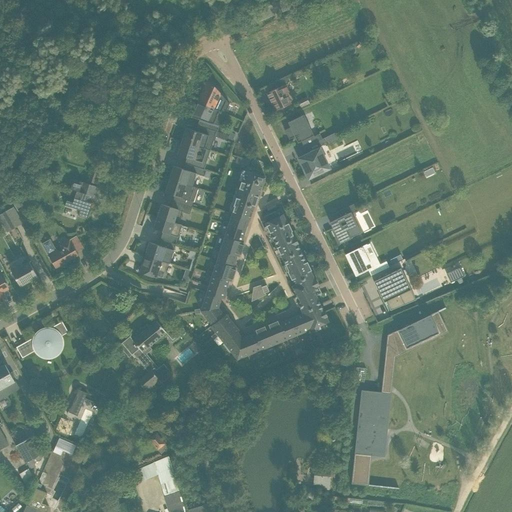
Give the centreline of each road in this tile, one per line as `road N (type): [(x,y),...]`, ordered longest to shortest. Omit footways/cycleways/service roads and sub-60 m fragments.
road 1 (unclassified): [(0,327),(107,262),(125,236),(179,75),(215,32)]
road 2 (residential): [(215,32),(349,303)]
